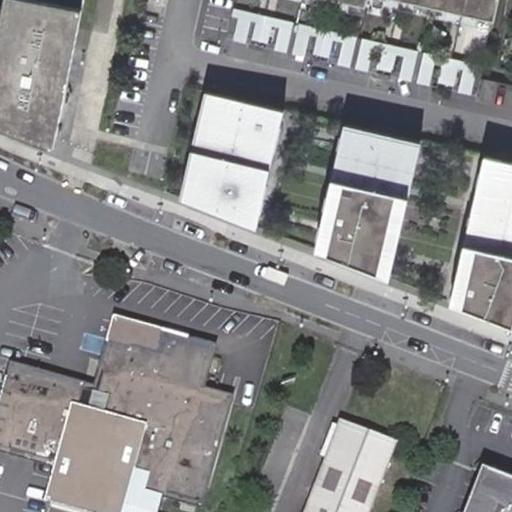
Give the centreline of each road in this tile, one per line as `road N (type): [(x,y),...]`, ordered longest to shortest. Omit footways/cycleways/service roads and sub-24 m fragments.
road 1 (unclassified): [(511,371),(0,176)]
road 2 (residential): [(189,0),(181,33),(184,52),(198,58),(511,130)]
